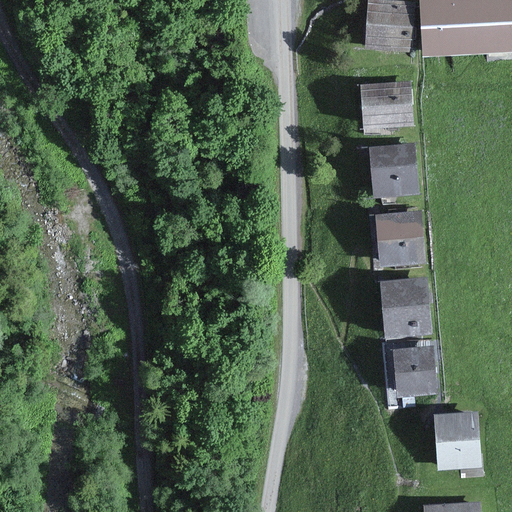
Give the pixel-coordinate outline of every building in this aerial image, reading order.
[(430,52),(511,49),(511,0),(469,0),(428,2),(430,52)] [(373,2),(370,42),(417,46),(420,6),(373,2)] [(420,124),(417,79),(366,83),(369,127),(420,124)] [(425,192),(420,143),(374,148),(379,196),(425,192)] [(433,260),(428,210),(380,215),(386,265),(433,260)] [(439,331),(435,280),(387,284),(392,335),(439,331)] [(446,391),(442,348),(400,351),(404,394),(446,391)] [(486,462),(483,411),(439,413),(442,464),(486,462)] [(486,511),(486,503),(427,506),(427,511),(486,511)]
